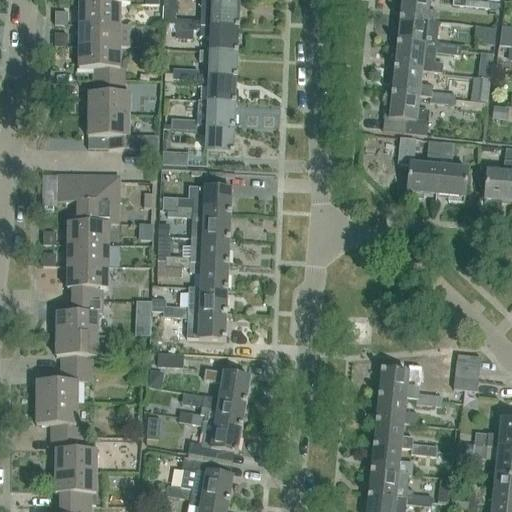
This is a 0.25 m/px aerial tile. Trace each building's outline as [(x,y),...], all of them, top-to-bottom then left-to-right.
[(400,0),(398,21),(434,24),(436,14),(427,13),(428,0),(400,0)] [(490,5),(453,1),(452,9),(489,13),(490,5)] [(175,27),(175,22),(176,2),(163,2),(163,27),(175,27)] [(201,2),(200,23),(200,29),(210,29),(210,28),(238,30),(239,4),(201,2)] [(78,6),(78,28),(119,29),(119,7),(89,6),(78,6)] [(67,16),(55,16),(55,29),(67,29),(67,16)] [(434,24),(398,21),(396,47),(422,49),(433,50),(433,56),(445,57),(446,47),(435,46),(437,25),(434,24)] [(179,33),(186,33),(187,22),(175,22),(175,27),(175,32),(179,33)] [(210,29),(200,29),(200,23),(187,22),(186,33),(193,33),(200,33),(199,42),(209,42),(209,53),(237,54),(238,30),(210,28),(210,29)] [(130,29),(119,29),(78,28),(78,49),(118,49),(118,51),(130,51),(130,29)] [(179,33),(179,43),(193,43),(193,33),(186,33),(179,33)] [(67,37),(54,37),(54,50),(66,51),(67,37)] [(422,49),(396,47),(393,72),(420,74),(441,76),(442,67),(435,66),(436,56),(433,56),(433,50),(422,49)] [(446,47),(445,57),(458,58),(460,48),(446,47)] [(93,72),(92,85),(123,84),(123,70),(118,70),(118,51),(118,49),(78,49),(78,72),(93,72)] [(209,65),(208,79),(236,80),(237,54),(209,53),(199,53),(199,65),(209,65)] [(417,99),(428,100),(428,105),(440,106),(441,96),(430,95),(431,89),(418,88),(420,74),(393,72),(390,96),(417,99)] [(172,82),(185,82),(185,73),(172,73),(172,82)] [(236,80),(208,79),(197,78),(198,73),(185,73),(185,82),(197,83),(196,91),(207,91),(207,103),(235,105),(236,80)] [(489,83),(488,83),(472,81),(471,93),(487,94),(488,94),(489,83)] [(87,96),(87,118),(127,118),(127,96),(123,96),(123,84),(92,85),(92,96),(87,96)] [(417,99),(390,96),(388,120),(385,120),(384,133),(383,133),(383,134),(403,136),(426,138),(429,114),(416,112),(417,99)] [(454,97),(441,96),(440,106),(453,108),(454,97)] [(207,115),(207,128),(207,129),(234,130),(235,105),(207,103),(198,103),(198,115),(207,115)] [(485,106),(461,103),(459,113),(483,116),(485,106)] [(507,124),(509,111),(493,109),(492,122),(507,124)] [(127,139),(127,118),(87,118),(86,140),(107,141),(107,153),(136,153),(136,139),(127,139)] [(171,132),(182,133),(183,123),(171,123),(171,132)] [(183,123),(182,133),(195,133),(195,124),(183,123)] [(234,130),(207,129),(207,128),(202,128),(201,139),(206,139),(206,155),(233,156),(234,130)] [(435,200),(440,145),(428,144),(425,167),(412,166),(415,142),(400,141),(397,166),(409,167),(406,201),(423,202),(423,199),(435,200)] [(466,172),(450,170),(453,146),(440,145),(435,200),(448,202),(448,205),(463,206),(466,172)] [(511,208),(511,152),(505,152),(503,175),(487,174),(483,208),(501,210),(501,207),(511,208)] [(186,157),(162,156),(161,168),(186,169),(186,157)] [(69,204),(69,179),(58,179),(58,204),(69,204)] [(69,179),(69,204),(77,204),(81,204),(81,179),(69,179)] [(93,205),(93,179),(81,179),(81,204),(93,205)] [(105,205),(104,179),(93,179),(93,205),(105,205)] [(118,179),(104,179),(105,205),(116,205),(118,205),(118,179)] [(192,215),(231,217),(232,191),(188,189),(187,202),(163,201),(163,212),(167,213),(167,210),(177,210),(180,210),(192,211),(192,215)] [(77,204),(77,226),(108,227),(116,227),(116,205),(105,205),(93,205),(81,204),(77,204)] [(167,219),(179,220),(180,210),(177,210),(167,210),(167,213),(167,219)] [(179,220),(191,220),(190,240),(201,241),(230,242),(231,217),(192,215),(192,211),(180,210),(179,220)] [(67,226),(67,248),(107,248),(108,227),(77,226),(67,226)] [(139,227),(138,243),(152,244),(153,227),(139,227)] [(56,249),(55,235),(42,236),(43,249),(56,249)] [(189,266),(200,266),(228,267),(230,242),(201,241),(190,240),(189,261),(189,266)] [(164,270),(176,270),(177,260),(167,260),(167,248),(158,247),(157,263),(164,263),(164,270)] [(67,248),(67,270),(107,270),(107,248),(67,248)] [(55,270),(55,257),(42,257),(43,270),(55,270)] [(189,261),(177,260),(176,270),(189,271),(189,276),(200,276),(199,291),(227,293),(228,267),(200,266),(189,266),(189,261)] [(72,292),(72,304),(101,304),(101,292),(107,292),(107,270),(67,270),(67,292),(72,292)] [(226,318),(227,293),(199,291),(199,292),(188,292),(187,312),(187,316),(198,317),(198,316),(226,318)] [(163,321),(174,321),(175,311),(166,311),(166,302),(151,302),(151,305),(150,315),(163,315),(163,321)] [(56,316),(56,337),(96,337),(96,316),(100,316),(101,304),(72,304),(72,316),(56,316)] [(136,305),(135,317),(150,317),(150,315),(151,305),(136,305)] [(175,311),(174,321),(187,322),(187,328),(197,329),(197,342),(225,343),(226,318),(198,316),(198,317),(187,316),(187,312),(175,311)] [(60,359),(60,372),(90,372),(90,360),(96,360),(96,337),(56,337),(56,359),(60,359)] [(182,371),(183,359),(157,358),(157,370),(182,371)] [(456,368),(479,371),(480,360),(457,358),(457,365),(456,368)] [(455,380),(456,368),(457,365),(445,364),(442,391),(454,393),(455,380)] [(456,368),(455,380),(478,382),(479,371),(456,368)] [(378,399),(405,402),(416,403),(416,408),(428,410),(430,399),(418,398),(419,391),(435,393),(437,372),(408,369),(408,376),(381,373),(378,399)] [(36,384),(36,406),(75,407),(76,384),(90,384),(90,372),(60,372),(60,384),(36,384)] [(221,386),(218,401),(245,405),(250,380),(206,373),(204,383),(221,386)] [(478,382),(455,380),(454,393),(476,395),(478,382)] [(216,413),(214,426),(241,431),(245,405),(218,401),(203,398),(201,410),(216,413)] [(405,402),(378,399),(376,424),(403,426),(417,428),(418,417),(404,416),(405,402)] [(430,399),(428,410),(441,411),(442,400),(430,399)] [(51,429),(51,440),(80,440),(80,427),(75,427),(75,407),(36,406),(36,429),(51,429)] [(179,425),(192,427),(194,417),(181,415),(179,425)] [(204,419),(194,417),(192,427),(202,429),(201,436),(204,437),(203,448),(188,445),(186,457),(219,463),(221,453),(237,456),(241,431),(214,426),(203,424),(204,419)] [(149,420),(148,439),(160,440),(162,422),(149,420)] [(511,423),(501,422),(499,438),(488,437),(487,450),(498,451),(511,452),(511,423)] [(376,424),(373,449),(400,452),(410,453),(410,448),(412,448),(413,441),(402,440),(403,426),(376,424)] [(475,436),(474,449),(487,450),(488,437),(487,437),(475,436)] [(55,453),(55,475),(94,475),(94,453),(79,453),(80,440),(51,440),(51,453),(55,453)] [(462,447),(461,457),(473,458),(474,449),(462,447)] [(423,459),(424,449),(412,448),(410,448),(410,453),(409,458),(423,459)] [(400,452),(373,449),(370,474),(408,478),(408,477),(411,477),(412,466),(399,465),(400,452)] [(424,449),(423,459),(435,461),(436,450),(424,449)] [(473,458),(473,461),(486,463),(487,450),(474,449),(473,458)] [(496,464),(495,479),(511,481),(511,452),(498,451),(496,464)] [(191,493),(190,499),(228,506),(233,479),(217,477),(219,467),(183,460),(181,473),(183,473),(180,491),(191,493)] [(406,493),(408,478),(370,474),(368,499),(405,503),(405,508),(418,510),(419,499),(413,499),(414,493),(406,493)] [(60,497),(60,510),(89,510),(89,497),(94,497),(94,475),(55,475),(55,497),(60,497)] [(511,481),(495,479),(492,508),(511,509),(511,481)] [(165,499),(177,501),(179,491),(167,489),(165,499)] [(198,511),(226,511),(228,506),(190,499),(191,493),(180,491),(179,491),(177,501),(189,503),(188,509),(199,511),(198,511)] [(439,493),(437,505),(449,507),(450,494),(439,493)] [(469,506),(480,507),(481,494),(470,493),(469,506)] [(404,511),(405,508),(405,503),(368,499),(366,511),(404,511)] [(419,499),(418,510),(430,511),(431,501),(419,499)]
